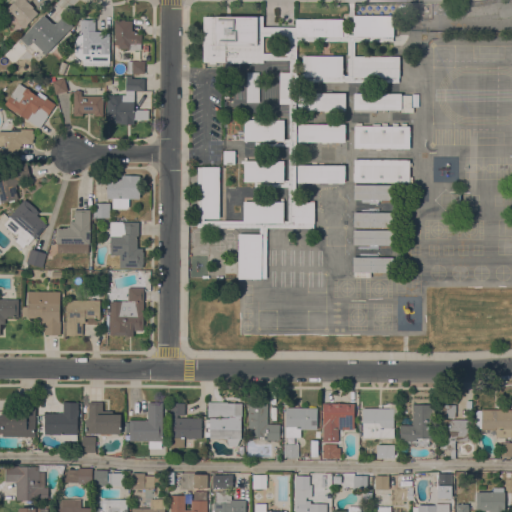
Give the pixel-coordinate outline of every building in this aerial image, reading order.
[(30,0),(29,2),(33,6),(33,7),(38,13),(27,24),(28,24),(24,28),(17,20),(18,19),(12,13),(11,14),(5,10),(15,0),(30,0)] [(46,54),(32,41),(28,45),(21,38),(43,14),(52,23),(53,22),(55,24),(63,15),(73,25),(46,54)] [(354,14),(394,15),(393,36),(393,41),(354,41),(354,55),(399,56),(399,82),(296,81),(296,74),(302,74),(303,55),(343,56),(343,75),(347,75),(347,41),(296,40),(297,36),(295,36),(295,27),(295,18),(342,19),(342,29),(348,29),(348,34),(354,34),(354,14)] [(263,62),(225,62),(225,61),(203,61),(203,15),(263,16),(263,26),(263,35),(263,52),(263,59),(263,62)] [(80,19),(95,19),(95,31),(101,31),(101,33),(109,33),(109,65),(83,65),(83,60),(75,55),(75,42),(80,31),(80,19)] [(116,20),(116,19),(125,19),(124,20),(132,20),(132,30),(134,30),(134,32),(142,32),(142,43),(141,43),(141,49),(129,49),(129,48),(118,48),(118,44),(115,44),(115,20),(116,20)] [(290,60),(263,59),(263,52),(288,53),(288,36),(263,35),(263,26),(295,27),(295,36),(297,36),(296,40),(296,74),(296,81),(295,201),(294,201),(294,220),(288,220),(288,186),(288,179),(289,146),(289,139),(289,103),(289,72),(290,60)] [(144,73),(131,72),(131,60),(144,60),(144,73)] [(62,61),(67,63),(63,74),(57,71),(62,61)] [(246,102),(247,71),(259,72),(259,102),(246,102)] [(279,103),(280,72),(289,72),(289,103),(279,103)] [(132,78),(144,78),(144,90),(134,90),(134,93),(126,93),(126,75),(132,75),(132,78)] [(56,93),(52,80),(64,77),(68,90),(56,93)] [(39,127),(17,111),(16,112),(4,104),(19,83),(26,87),(30,89),(30,90),(36,95),(39,91),(46,96),(46,97),(55,103),(39,127)] [(103,116),(94,116),(94,112),(83,112),(83,115),(73,115),(73,90),(76,90),(76,89),(79,89),(79,90),(82,90),(82,95),(103,95),(103,116)] [(345,110),(298,110),(298,92),(345,92),(345,110)] [(411,94),(411,107),(413,107),(413,111),(401,111),(401,109),(354,109),(354,93),(401,93),(401,94),(411,94)] [(134,109),(149,109),(149,119),(134,118),(134,124),(120,124),(121,122),(107,122),(107,98),(111,98),(111,94),(134,94),(134,109)] [(255,145),(255,140),(244,140),(244,119),(284,120),(284,138),(289,139),(289,146),(255,145)] [(354,148),(354,125),(356,125),(356,122),(361,122),(361,125),(366,125),(366,123),(369,123),(369,125),(372,125),(372,123),(380,123),(380,125),(392,126),(392,122),(397,122),(397,125),(410,125),(409,148),(354,148)] [(345,141),(298,141),(298,123),(345,124),(345,141)] [(31,128),(33,128),(33,130),(33,133),(34,133),(34,138),(33,138),(32,143),(21,143),(21,148),(18,148),(18,158),(0,158),(0,130),(11,131),(11,128),(31,128)] [(223,163),(223,150),(235,150),(235,163),(223,163)] [(354,159),(409,159),(409,163),(412,163),(412,169),(409,169),(409,176),(412,176),(412,182),(354,181),(354,159)] [(254,186),(254,181),(244,181),(244,160),(284,160),(283,179),(288,179),(288,186),(254,186)] [(30,177),(20,180),(21,182),(16,184),(17,188),(16,188),(18,198),(1,203),(0,202),(0,168),(26,162),(30,177)] [(345,182),(297,182),(297,164),(345,165),(345,182)] [(314,201),(314,228),(267,227),(266,278),(238,278),(238,233),(260,233),(260,227),(196,226),(197,166),(219,166),(219,217),(204,217),(204,220),(243,220),(243,201),(283,201),(283,220),(288,220),(294,220),(294,201),(295,201),(314,201)] [(126,208),(113,208),(113,198),(107,198),(107,179),(117,179),(117,178),(122,178),(122,175),(140,175),(140,198),(128,198),(128,206),(126,208)] [(354,199),(354,184),(393,184),(393,199),(354,199)] [(39,211),(36,214),(47,223),(35,238),(34,237),(27,244),(26,243),(23,247),(15,240),(18,236),(4,224),(10,216),(9,216),(24,198),(39,211)] [(110,217),(93,217),(93,202),(110,202),(110,217)] [(90,209),(89,243),(88,252),(57,252),(57,244),(56,244),(57,227),(67,228),(67,226),(69,226),(70,220),(74,220),(74,209),(90,209)] [(353,226),(353,211),(393,212),(393,227),(353,226)] [(139,235),(137,235),(137,247),(143,248),(143,251),(143,263),(142,267),(119,267),(120,254),(110,254),(110,221),(139,221),(139,235)] [(353,244),(353,229),(393,230),(393,245),(353,244)] [(42,267),(26,262),(30,248),(46,252),(42,267)] [(353,256),(393,257),(393,272),(370,271),(370,277),(353,276),(353,271),(353,256)] [(128,301),(128,287),(144,287),(144,320),(145,320),(145,331),(139,331),(139,332),(129,331),(129,335),(127,335),(127,336),(113,335),(110,335),(110,300),(128,301)] [(59,320),(60,320),(60,334),(44,334),(44,323),(42,323),(42,318),(37,318),(37,317),(27,317),(27,315),(22,315),(22,306),(27,306),(27,290),(60,291),(59,320)] [(0,298),(18,299),(18,316),(7,316),(7,317),(5,317),(5,323),(0,323),(0,298)] [(100,299),(100,318),(97,318),(97,317),(85,317),(85,322),(83,322),(83,334),(66,334),(66,321),(67,321),(67,299),(100,299)] [(2,436),(2,433),(0,433),(0,416),(2,416),(2,412),(21,413),(21,400),(36,401),(36,436),(2,436)] [(78,417),(77,417),(77,440),(60,440),(60,434),(44,434),(44,413),(63,413),(63,401),(78,401),(78,417)] [(102,401),(102,413),(121,414),(121,433),(85,433),(85,418),(88,418),(88,401),(102,401)] [(162,441),(161,441),(161,448),(149,448),(149,440),(129,440),(129,420),(147,420),(147,401),(162,401),(162,441)] [(242,415),(241,415),(241,446),(229,446),(226,438),(209,438),(210,417),(234,417),(234,415),(227,415),(227,416),(207,416),(207,401),(228,402),(242,402),(242,415)] [(201,438),(184,438),(184,446),(170,446),(170,402),(185,402),(185,415),(178,415),(178,417),(201,417),(201,438)] [(268,402),(267,424),(280,424),(279,439),(265,439),(265,443),(255,443),(255,436),(248,436),(248,402),(268,402)] [(354,429),(338,428),(338,441),(322,441),(323,402),(354,403),(354,429)] [(381,408),(381,403),(396,403),(396,408),(394,408),(393,437),(363,437),(363,426),(362,426),(362,408),(381,408)] [(436,404),(435,426),(432,426),(432,437),(429,437),(429,446),(415,445),(415,441),(400,441),(400,425),(412,425),(413,404),(436,404)] [(456,417),(446,417),(446,419),(475,419),(475,425),(470,425),(470,440),(455,440),(455,449),(455,458),(450,458),(450,450),(440,450),(440,417),(438,417),(438,404),(456,404),(456,417)] [(317,428),(300,428),(300,437),(285,437),(286,407),(317,407),(317,428)] [(511,437),(496,437),(496,429),(482,429),(482,409),(511,409),(511,437)] [(82,452),(82,435),(95,435),(95,452),(82,452)] [(310,439),(318,439),(317,455),(310,455),(310,439)] [(511,456),(499,456),(499,441),(511,441),(511,456)] [(298,457),(284,457),(284,443),(298,443),(298,457)] [(336,444),(341,444),(341,457),(337,457),(337,458),(322,457),(322,443),(336,444)] [(394,458),(381,458),(380,444),(394,444),(394,458)] [(39,471),(45,471),(44,487),(48,487),(48,500),(16,500),(16,481),(5,481),(5,465),(39,466),(39,465),(39,471)] [(78,469),(78,467),(92,467),(92,483),(78,483),(78,482),(63,481),(67,468),(78,469)] [(107,469),(107,472),(111,472),(110,484),(107,484),(107,485),(93,485),(94,469),(107,469)] [(145,475),(154,475),(154,487),(144,487),(144,488),(130,488),(131,472),(145,472),(145,475)] [(438,486),(438,472),(452,473),(451,487),(438,486)] [(208,474),(207,488),(193,487),(193,473),(208,474)] [(266,488),(252,488),(253,474),(267,474),(266,488)] [(309,475),(309,484),(311,484),(311,497),(310,497),(310,503),(327,503),(326,511),(295,511),(295,475),(309,475)] [(367,489),(353,489),(353,475),(367,475),(367,489)] [(372,489),(372,475),(375,475),(388,475),(388,489),(372,489)] [(493,491),(493,487),(504,487),(504,491),(505,491),(505,511),(490,511),(490,510),(476,510),(476,491),(493,491)] [(185,509),(191,509),(191,500),(194,499),(194,491),(207,490),(207,500),(207,511),(170,511),(170,494),(185,494),(185,509)] [(245,511),(213,511),(214,502),(216,502),(216,491),(231,491),(231,499),(245,499),(245,511)] [(81,507),(90,507),(90,511),(57,511),(58,499),(81,498),(81,507)] [(127,511),(94,511),(94,507),(102,507),(102,498),(127,499),(127,511)] [(150,498),(165,499),(164,511),(132,511),(132,507),(150,508),(150,498)] [(266,503),(266,510),(286,510),(286,511),(254,511),(255,503),(266,503)] [(447,511),(448,504),(416,503),(416,511),(447,511)] [(468,511),(456,511),(456,503),(468,503),(468,511)]
